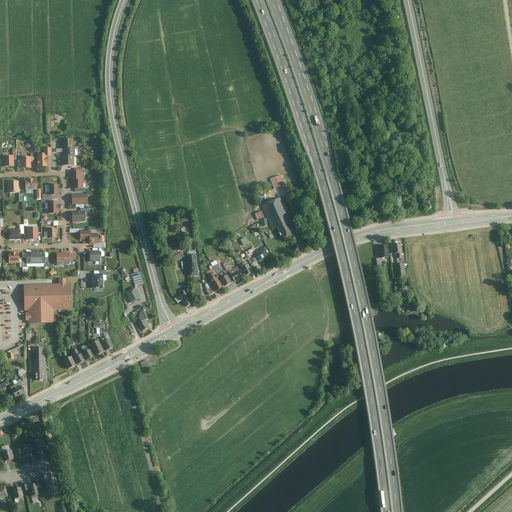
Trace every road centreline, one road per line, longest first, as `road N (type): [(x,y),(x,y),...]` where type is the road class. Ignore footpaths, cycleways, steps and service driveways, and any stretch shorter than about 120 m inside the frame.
road 1 (motorway): [(262,0),(340,246),(388,511)]
road 2 (motorway): [(398,511),(361,286),(273,0)]
road 3 (motorway): [(161,303),(112,112),(111,50),(126,0)]
road 4 (tertiary): [(448,223),(353,238),(200,318)]
road 5 (residential): [(0,175),(62,174),(64,245),(0,247)]
road 6 (motorway): [(447,191),(407,0)]
road 7 (tertiary): [(165,337),(0,421)]
